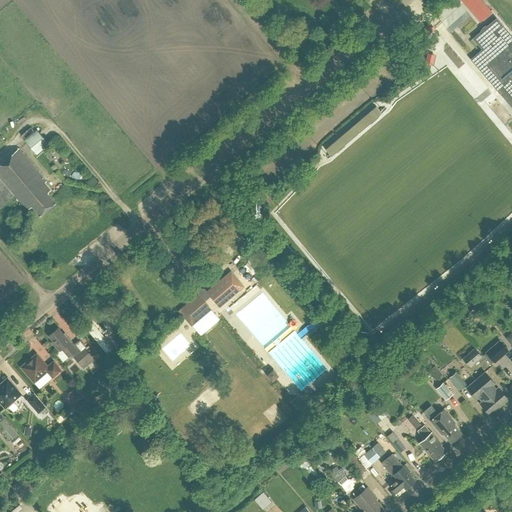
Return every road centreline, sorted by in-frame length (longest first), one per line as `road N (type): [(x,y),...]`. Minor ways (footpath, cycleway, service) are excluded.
road 1 (unclassified): [(0,346),(406,0)]
road 2 (tertiary): [(400,511),(511,416)]
